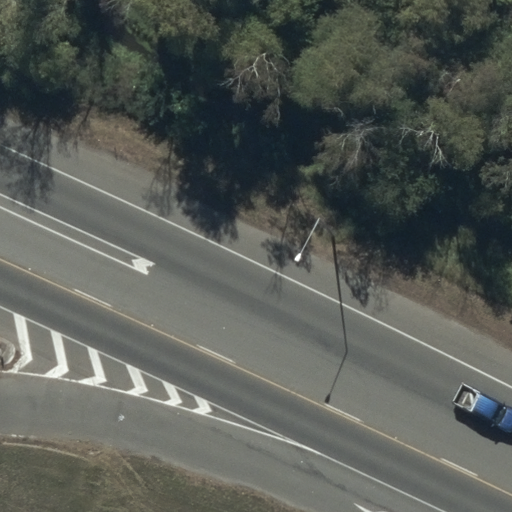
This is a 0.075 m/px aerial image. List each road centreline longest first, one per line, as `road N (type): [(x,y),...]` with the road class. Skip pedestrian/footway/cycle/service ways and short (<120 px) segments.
road 1 (primary): [(392,417),(170,301),(0,224)]
road 2 (primary): [(392,417),(0,400)]
road 3 (primary): [(511,480),(392,417)]
